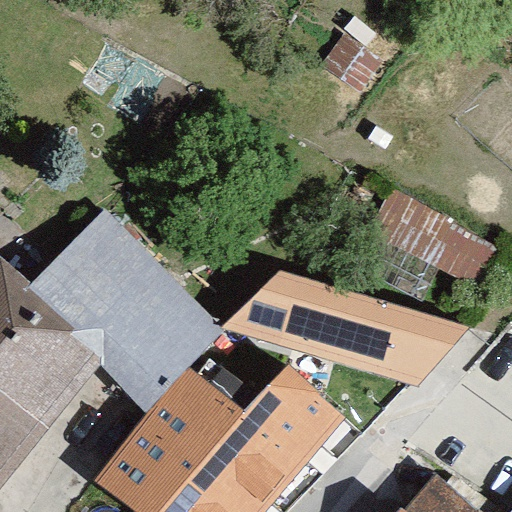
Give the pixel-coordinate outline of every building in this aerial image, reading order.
[(379,229),(481,283),(503,242),(401,188),(379,229)] [(82,242),(41,282),(115,351),(105,362),(152,405),(196,354),(225,321),(116,209),(82,242)] [(0,362),(57,416),(105,362),(115,351),(41,282),(0,242),(0,362)] [(459,325),(284,271),(234,322),(418,376),(459,325)] [(260,399),(196,354),(152,405),(105,481),(151,511),(264,511),(344,416),(289,364),(260,399)] [(0,362),(0,486),(57,416),(0,362)] [(501,511),(455,468),(413,511),(501,511)]
